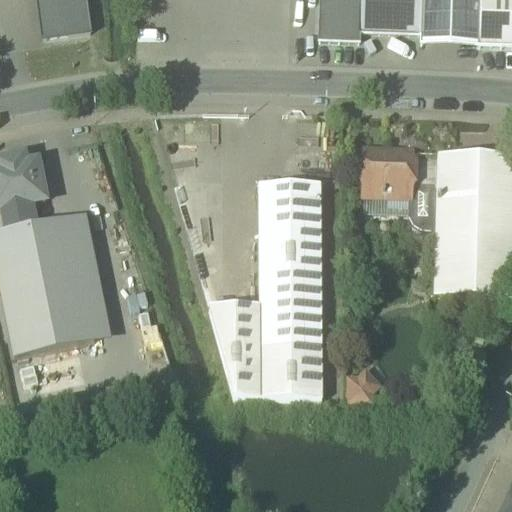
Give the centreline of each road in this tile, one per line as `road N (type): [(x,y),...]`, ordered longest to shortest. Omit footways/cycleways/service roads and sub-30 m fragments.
road 1 (tertiary): [(0,105),(158,84),(325,82),(511,95)]
road 2 (residential): [(455,511),(511,381)]
